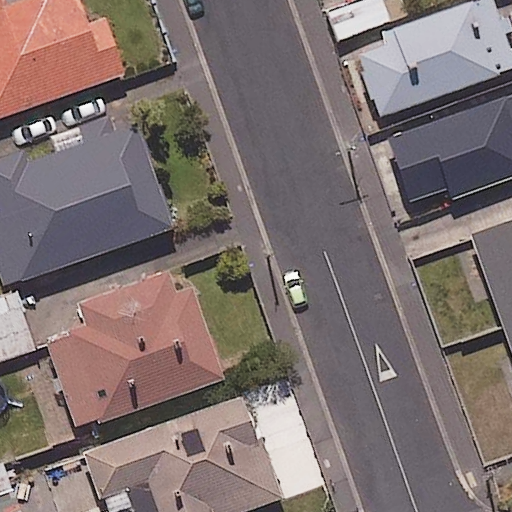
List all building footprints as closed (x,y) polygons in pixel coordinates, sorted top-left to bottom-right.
[(82,22),(74,0),(0,0),(0,111),(120,70),(101,16),(82,22)] [(337,42),(385,19),(375,0),(351,0),(324,13),(337,42)] [(511,58),(490,0),(466,0),(378,32),(381,40),(351,51),(374,114),(511,63),(511,58)] [(511,171),(511,89),(386,134),(408,197),(443,184),(447,195),(511,171)] [(23,155),(21,147),(0,154),(0,278),(1,282),(169,222),(129,109),(77,127),(80,135),(23,155)] [(511,216),(469,232),(511,351),(511,216)] [(221,374),(177,253),(74,291),(87,325),(45,341),(76,427),(221,374)] [(0,357),(33,347),(13,289),(0,293),(0,357)] [(58,511),(105,511),(128,504),(131,511),(230,511),(278,494),(240,391),(105,441),(80,450),(85,464),(46,479),(58,511)] [(0,492),(10,490),(2,461),(0,461),(0,492)]
